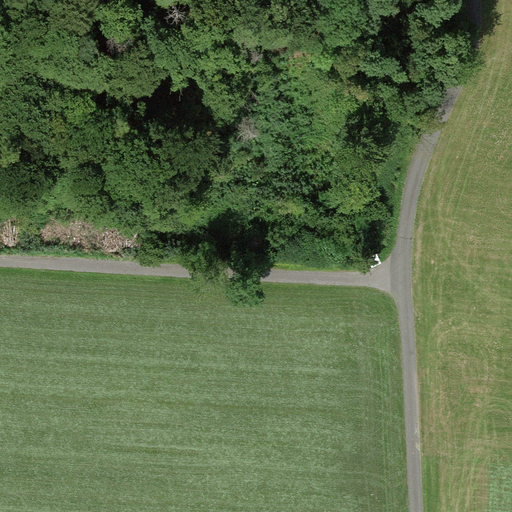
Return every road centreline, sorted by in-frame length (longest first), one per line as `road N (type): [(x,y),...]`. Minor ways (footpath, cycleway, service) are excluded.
road 1 (track): [(416,511),(406,271),(413,206),(473,43),(472,0)]
road 2 (track): [(0,260),(407,292)]
